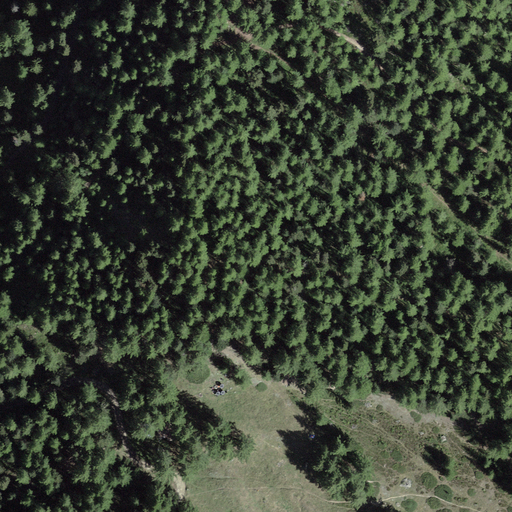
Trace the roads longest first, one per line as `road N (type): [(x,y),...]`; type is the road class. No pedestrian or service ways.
road 1 (track): [(511,288),(351,250),(143,223),(113,229),(104,257),(116,276),(218,339)]
road 2 (track): [(238,21),(511,259)]
road 3 (track): [(0,404),(103,372),(130,456),(146,475),(167,480)]
road 4 (track): [(75,0),(46,130),(0,178)]
